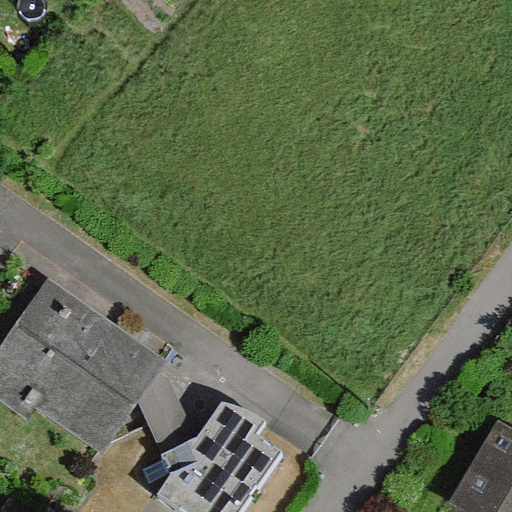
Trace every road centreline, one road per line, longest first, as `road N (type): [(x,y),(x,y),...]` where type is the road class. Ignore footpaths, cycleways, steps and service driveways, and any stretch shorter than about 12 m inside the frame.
road 1 (unknown): [(19,235),(368,461)]
road 2 (residential): [(511,274),(330,511)]
